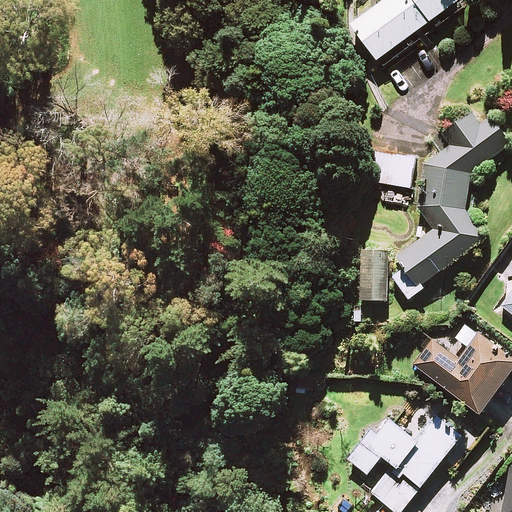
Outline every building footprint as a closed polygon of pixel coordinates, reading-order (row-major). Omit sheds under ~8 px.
[(459,1),(458,0),(384,0),(351,25),(377,61),(459,1)] [(490,117),(479,125),(471,114),(443,135),(452,146),(433,160),(425,159),(418,206),(434,229),(427,233),(395,257),(404,269),(392,277),(409,300),(424,289),(421,285),(486,239),(465,210),(470,176),(511,145),(490,117)] [(415,158),(375,153),(372,184),(412,188),(415,158)] [(387,301),(387,253),(361,253),(361,301),(387,301)] [(511,286),(498,305),(511,315),(511,286)] [(511,370),(511,359),(478,334),(467,326),(448,352),(433,341),(414,366),(479,414),(511,370)] [(361,381),(345,379),(343,395),(359,397),(361,381)] [(451,421),(427,402),(404,431),(389,420),(378,435),(372,431),(349,460),(367,475),(382,457),(392,466),(370,493),(394,511),(401,511),(462,435),(448,424),(451,421)] [(511,511),(511,466),(510,466),(500,511),(511,511)]
